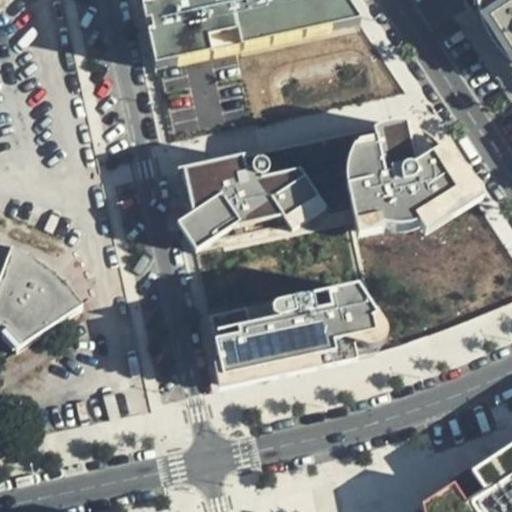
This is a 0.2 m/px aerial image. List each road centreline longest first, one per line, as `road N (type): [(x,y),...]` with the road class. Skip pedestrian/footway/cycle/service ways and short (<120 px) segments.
road 1 (residential): [(209,460),(109,0)]
road 2 (residential): [(209,460),(420,403),(511,367)]
road 3 (residential): [(0,504),(209,460)]
road 4 (residential): [(394,0),(511,175)]
